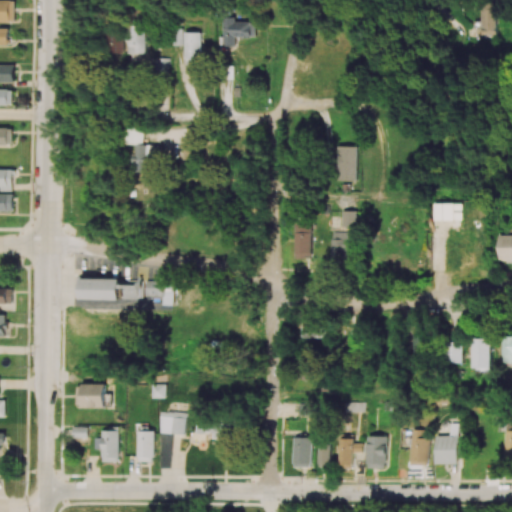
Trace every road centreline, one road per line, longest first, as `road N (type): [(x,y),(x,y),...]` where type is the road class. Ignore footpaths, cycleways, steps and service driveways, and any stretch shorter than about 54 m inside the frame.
road 1 (tertiary): [(49,0),(45,499)]
road 2 (residential): [(296,0),(275,158),(271,492)]
road 3 (residential): [(511,493),(76,491),(45,499)]
road 4 (residential): [(511,288),(472,289),(428,304),(340,303),(290,294),(250,271),(71,247)]
